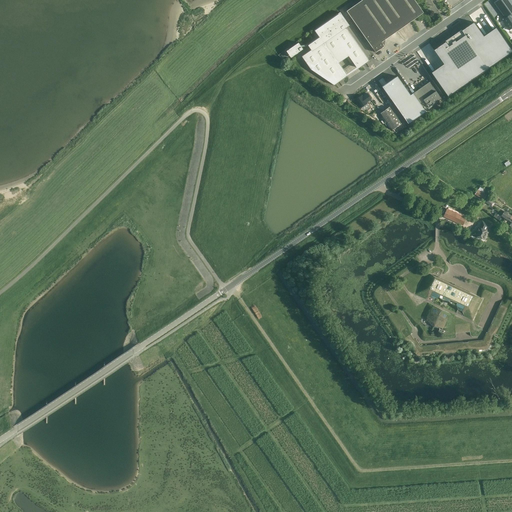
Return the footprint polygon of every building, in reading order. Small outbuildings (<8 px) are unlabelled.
[(397,0),(362,0),(346,11),(375,52),(384,46),(381,42),(398,31),(395,26),(407,18),(410,22),(412,21),(397,0)] [(423,13),(420,9),(414,0),(397,0),(412,21),(423,13)] [(505,18),(511,13),(511,3),(509,0),(497,0),(494,3),(505,18)] [(307,45),(311,50),(302,57),(311,70),(334,85),(347,76),(335,59),(347,51),(359,68),(369,61),(345,27),(348,25),(349,26),(340,12),(314,30),(319,37),(307,45)] [(511,13),(505,18),(502,21),(509,30),(511,27),(511,13)] [(443,66),(432,74),(447,97),(511,52),(511,51),(497,30),(490,35),(485,39),(484,36),(483,35),(474,23),(460,32),(434,51),(433,52),(443,66)] [(303,49),(298,43),(286,51),(291,58),(303,49)] [(414,70),(411,67),(408,63),(403,67),(408,74),(414,70)] [(397,76),(382,87),(408,124),(425,111),(425,110),(413,94),(413,93),(410,95),(397,76)] [(413,94),(425,110),(430,106),(441,99),(429,81),(419,89),(419,90),(413,94)] [(355,100),(361,108),(367,103),(366,102),(371,99),(368,94),(363,97),(362,96),(355,100)] [(389,107),(381,113),(392,130),(401,124),(389,107)] [(478,189),(478,190),(475,194),(483,200),(486,195),(487,194),(483,190),(484,189),(481,187),(479,190),(478,189)] [(443,216),(462,225),(466,218),(447,209),(443,216)] [(511,214),(511,216),(504,211),(501,210),(499,214),(501,215),(501,216),(508,220),(511,214)] [(482,222),(481,224),(480,228),(478,227),(476,232),(475,231),(473,232),(472,234),(473,235),(475,236),(476,236),(484,240),(487,233),(488,233),(491,225),(482,222)] [(429,275),(428,277),(432,279),(429,285),(431,286),(428,292),(430,297),(434,299),(435,299),(440,297),(444,299),(443,302),(441,305),(446,307),(447,304),(449,301),(456,304),(458,309),(462,311),(467,310),(468,306),(469,304),(470,304),(468,303),(470,299),(475,301),(477,297),(477,296),(476,296),(439,278),(429,274),(429,275)] [(484,290),(482,297),(490,300),(493,294),(489,292),(484,290)] [(482,297),(480,303),(487,307),(490,300),(482,297)] [(469,304),(468,306),(476,310),(473,316),(481,320),(487,307),(480,303),(477,308),(469,304)] [(500,304),(497,311),(506,315),(508,311),(509,308),(500,304)] [(428,315),(424,325),(426,327),(429,323),(434,327),(439,328),(438,333),(441,333),(445,323),(446,324),(450,314),(449,313),(442,310),(433,306),(432,305),(428,315)] [(497,311),(494,317),(503,321),(504,318),(506,315),(497,311)] [(473,316),(470,323),(478,326),(481,320),(473,316)] [(494,317),(491,324),(499,328),(501,325),(503,321),(494,317)] [(462,324),(463,333),(470,332),(469,323),(462,324)] [(455,333),(463,333),(462,324),(455,325),(455,333)] [(491,324),(487,331),(488,331),(496,335),(498,332),(499,328),(491,324)] [(465,342),(466,351),(466,352),(477,351),(479,349),(481,349),(483,350),(486,350),(489,348),(491,346),(490,344),(492,342),(494,341),(496,336),(494,336),(486,332),(483,340),(481,340),(481,341),(478,341),(468,342),(466,342),(465,342)] [(410,334),(404,338),(412,350),(414,352),(414,353),(414,354),(416,356),(420,357),(423,356),(423,355),(437,354),(439,354),(438,345),(436,345),(421,346),(416,339),(415,340),(411,334),(410,334)] [(463,342),(438,345),(439,354),(445,353),(446,354),(451,353),(452,353),(457,352),(462,352),(466,351),(465,342),(463,343),(463,342)]
